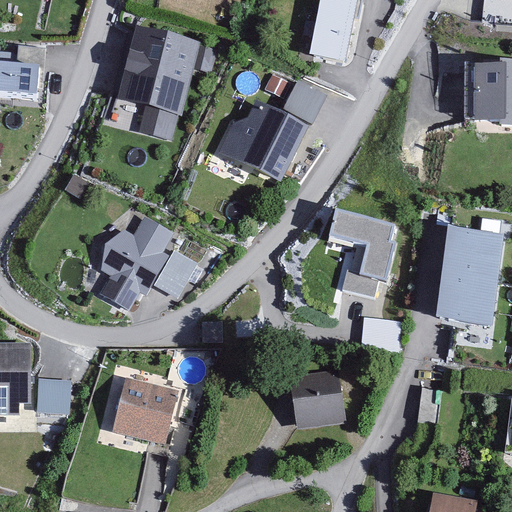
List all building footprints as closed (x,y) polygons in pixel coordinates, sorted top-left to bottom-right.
[(342,65),(355,0),(322,0),(311,59),(342,65)] [(198,47),(137,31),(118,102),(144,109),(138,133),(167,140),(173,117),(180,118),(198,47)] [(209,71),(217,49),(204,45),(196,67),(209,71)] [(45,50),(16,48),(14,71),(0,70),(0,98),(41,101),(45,50)] [(511,126),(511,65),(476,65),(475,126),(511,126)] [(322,99),(295,85),(282,113),(309,126),(322,99)] [(249,121),(232,124),(218,154),(280,184),(306,131),(256,107),(249,121)] [(398,229),(334,215),(328,246),(364,254),(359,276),(346,273),(341,297),(371,303),(376,282),(386,284),(398,229)] [(172,235),(142,221),(133,240),(121,234),(101,276),(110,280),(100,301),(129,314),(138,296),(146,300),(165,261),(161,258),(172,235)] [(501,242),(450,236),(440,322),(491,328),(501,242)] [(191,267),(172,257),(154,291),(173,301),(191,267)] [(395,325),(363,322),(359,352),(392,356),(395,325)] [(0,410),(30,411),(31,347),(0,346),(0,410)] [(336,374),(290,380),(295,431),(341,425),(336,374)] [(176,397),(128,385),(115,435),(163,447),(176,397)] [(69,387),(38,386),(36,415),(67,417),(69,387)] [(429,511),(470,511),(471,507),(432,500),(429,511)]
